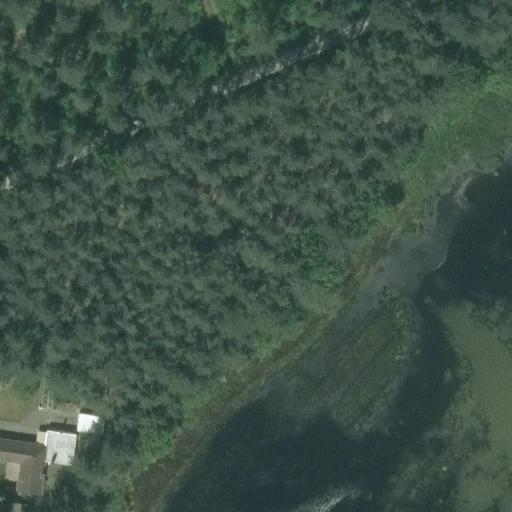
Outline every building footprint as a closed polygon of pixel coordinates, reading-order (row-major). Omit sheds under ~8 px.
[(310,237),(327,219),(304,197),(287,215),(310,237)] [(40,408),(52,409),(55,379),(44,378),(40,408)] [(56,411),(76,413),(77,403),(56,401),(56,411)] [(77,430),(102,434),(104,416),(79,413),(77,430)] [(15,491),(41,495),(46,462),(72,465),(75,435),(46,431),(44,445),(0,437),(0,461),(19,464),(15,491)] [(4,511),(25,511),(26,504),(6,502),(4,511)]
